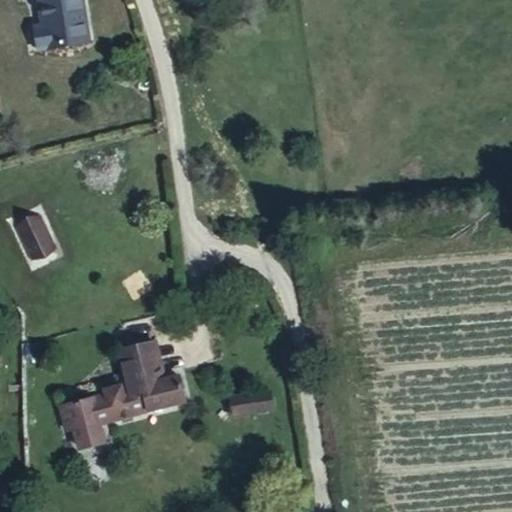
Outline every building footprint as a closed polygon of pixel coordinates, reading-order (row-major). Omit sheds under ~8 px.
[(50,0),(53,18),(38,21),(42,53),(95,49),(89,0),(50,0)] [(31,260),(59,246),(39,206),(11,221),(31,260)] [(74,426),(163,414),(160,388),(136,391),(134,377),(113,379),(115,394),(100,396),(83,398),(38,403),(39,410),(47,409),(50,427),(51,442),(75,439),(74,426)] [(264,391),(233,398),(238,418),(267,412),(264,391)] [(39,410),(41,428),(50,427),(47,409),(39,410)] [(76,444),(75,439),(51,442),(52,447),(76,444)]
